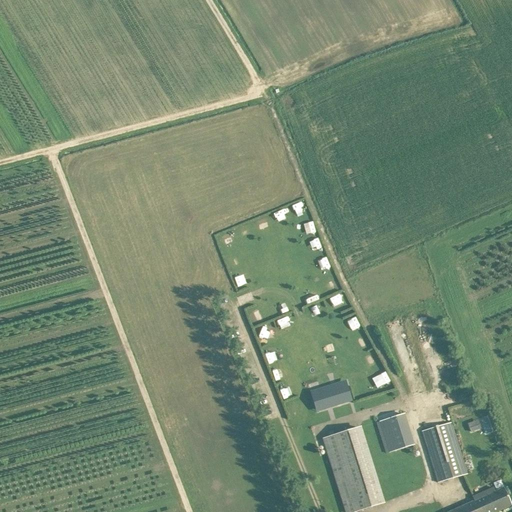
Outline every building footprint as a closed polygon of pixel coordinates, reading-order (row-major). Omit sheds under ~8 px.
[(307,202),(298,205),(300,214),(310,211),(307,202)] [(260,219),(263,227),(272,224),(269,216),(260,219)] [(252,222),(243,225),(246,235),(255,232),(252,222)] [(315,222),(306,225),(308,234),(317,231),(315,222)] [(225,244),(234,241),(231,231),(222,234),(225,244)] [(343,295),(333,298),(337,307),(346,304),(343,295)] [(321,307),(311,308),(312,318),(322,317),(321,307)] [(260,309),(251,314),(256,323),(264,318),(260,309)] [(348,320),(350,329),(360,328),(359,318),(348,320)] [(275,333),(272,323),(259,327),(262,337),(275,333)] [(365,333),(356,339),(361,348),(370,342),(365,333)] [(376,350),(366,355),(372,365),(382,360),(376,350)] [(277,351),(269,353),(271,362),(280,360),(277,351)] [(288,364),(278,367),(281,377),(291,375),(288,364)] [(344,383),(321,391),(326,409),(349,401),(344,383)] [(379,420),(389,452),(412,444),(402,412),(379,420)] [(422,431),(438,482),(467,474),(452,422),(422,431)] [(471,432),(476,430),(473,422),(467,424),(471,432)] [(352,511),(382,503),(379,493),(359,428),(325,438),(347,511),(352,511)] [(495,511),(511,505),(507,496),(504,487),(453,510),(448,511),(495,511)]
